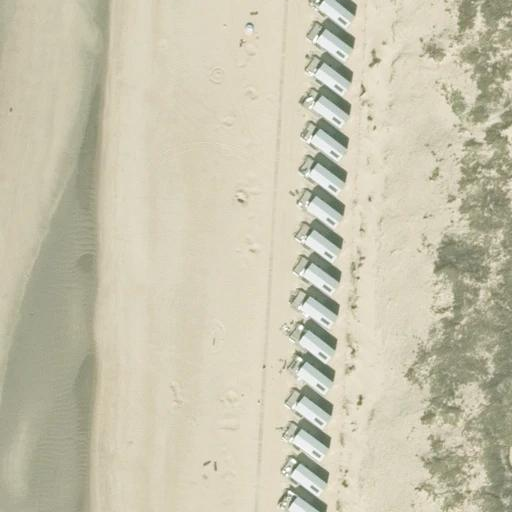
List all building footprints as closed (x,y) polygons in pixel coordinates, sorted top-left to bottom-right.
[(386,1),(385,0),(348,0),(348,3),(380,16),(386,1)] [(384,32),(352,18),(346,34),(378,47),(384,32)] [(382,64),(349,51),(343,67),(376,80),(382,64)] [(380,97),(347,84),(341,100),(373,113),(380,97)] [(377,130),(345,117),(339,132),(371,146),(377,130)] [(375,161),(342,148),(336,163),(369,177),(375,161)] [(373,193),(340,179),(334,195),(367,208),(373,193)] [(370,227),(338,213),(332,229),(364,242),(370,227)] [(368,260),(335,247),(329,262),(362,275),(368,260)] [(366,290),(333,277),(327,292),(360,306),(366,290)] [(363,323),(330,310),(324,326),(357,339),(363,323)] [(361,354),(328,341),(322,357),(355,370),(361,354)] [(359,388),(326,375),(320,390),(353,403),(359,388)] [(356,424),(324,411),(317,426),(350,439),(356,424)] [(354,464),(321,451),(315,466),(347,480),(354,464)] [(346,511),(351,501),(318,488),(312,504),(332,511),(346,511)]
